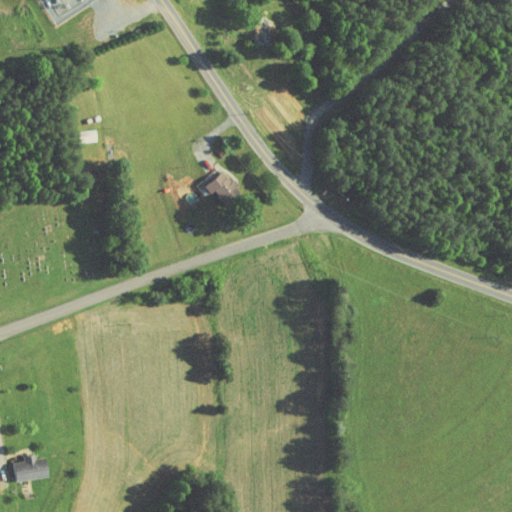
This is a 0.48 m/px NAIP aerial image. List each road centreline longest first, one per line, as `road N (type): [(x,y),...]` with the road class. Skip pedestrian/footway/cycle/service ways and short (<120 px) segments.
road 1 (tertiary): [(511,295),(401,254),(316,208),(249,133),(160,0)]
road 2 (residential): [(0,334),(328,216)]
